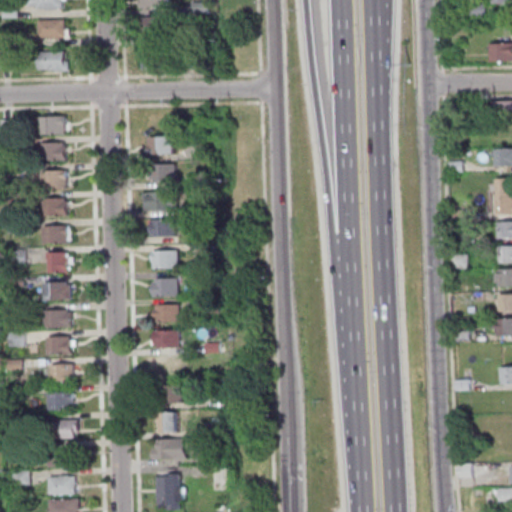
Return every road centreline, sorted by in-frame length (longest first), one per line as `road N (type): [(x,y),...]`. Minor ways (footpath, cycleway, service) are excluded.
road 1 (residential): [(119,511),(103,0)]
road 2 (motorway): [(336,0),(351,511)]
road 3 (primary): [(270,0),(290,466)]
road 4 (primary): [(444,511),(427,84)]
road 5 (motorway): [(388,511),(376,102)]
road 6 (residential): [(274,87),(0,95)]
road 7 (motorway): [(307,0),(344,237)]
